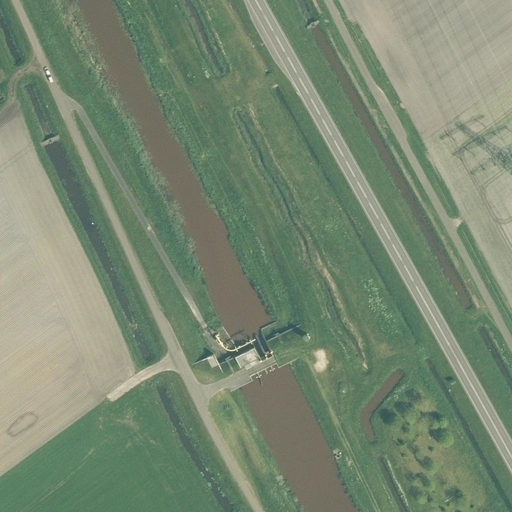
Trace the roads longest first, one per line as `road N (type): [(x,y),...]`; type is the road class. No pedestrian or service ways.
road 1 (unclassified): [(256,511),(13,0)]
road 2 (trunk): [(511,461),(256,0)]
road 3 (unclassified): [(511,339),(331,0)]
